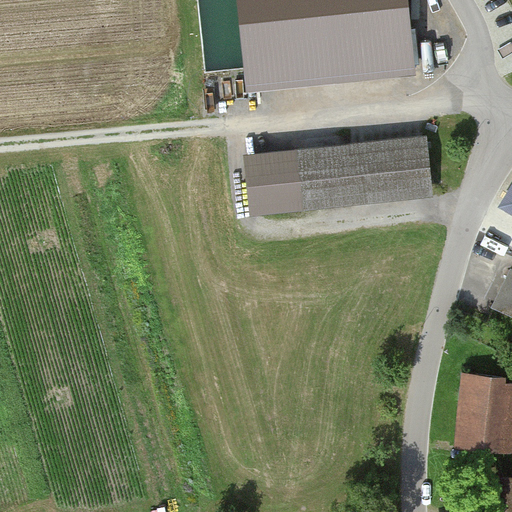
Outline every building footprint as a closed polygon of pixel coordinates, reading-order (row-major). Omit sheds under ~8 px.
[(413,0),(240,0),(250,84),(420,66),(413,0)] [(421,132),(240,150),(245,210),(427,192),(421,132)] [(511,276),(495,312),(511,320),(511,276)] [(510,381),(466,378),(461,452),(511,455),(511,386),(510,386),(510,381)] [(511,511),(511,472),(497,473),(497,511),(511,511)]
